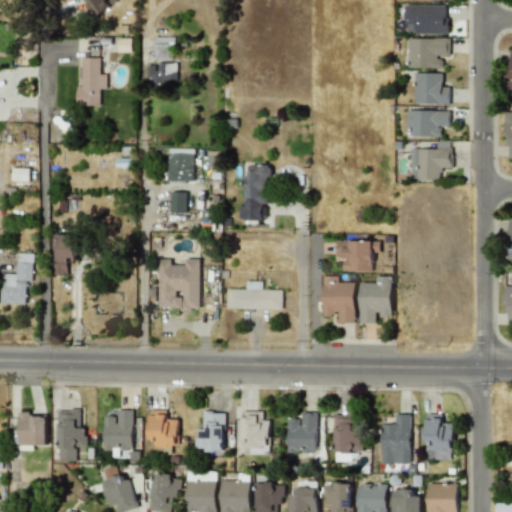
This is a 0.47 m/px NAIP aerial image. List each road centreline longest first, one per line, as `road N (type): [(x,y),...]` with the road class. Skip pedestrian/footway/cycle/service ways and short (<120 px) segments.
road 1 (tertiary): [(0,360),(511,367)]
road 2 (residential): [(479,511),(481,0)]
road 3 (residential): [(481,18),(511,18),(481,188)]
